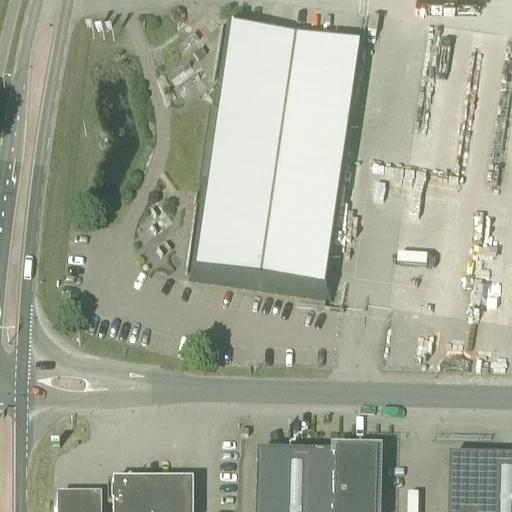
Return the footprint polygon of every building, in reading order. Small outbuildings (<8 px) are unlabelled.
[(324,303),(362,42),(229,23),(191,283),(324,303)] [(376,511),(378,461),(323,461),(258,458),(256,511),(511,511),(511,464),(449,463),(448,511),(376,511)] [(142,511),(144,486),(114,486),(114,511),(142,511)] [(142,511),(193,511),(194,486),(144,486),(142,511)] [(101,511),(102,498),(57,498),(57,511),(101,511)]
